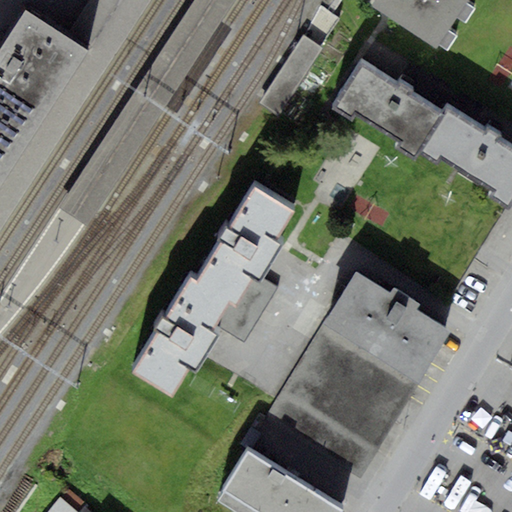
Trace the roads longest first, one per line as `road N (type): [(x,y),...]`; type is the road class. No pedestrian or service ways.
road 1 (residential): [(388,511),(511,305)]
road 2 (unknown): [(417,463),(219,345)]
